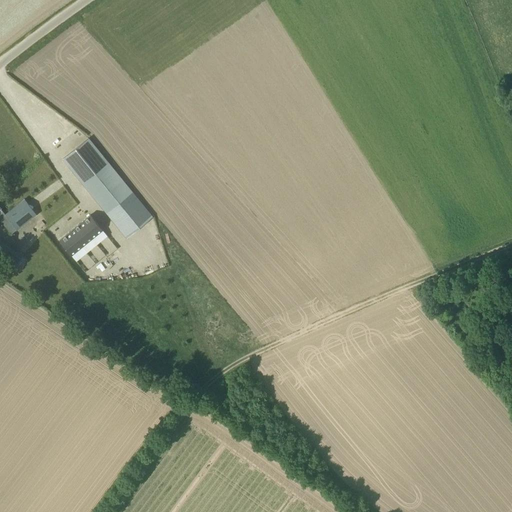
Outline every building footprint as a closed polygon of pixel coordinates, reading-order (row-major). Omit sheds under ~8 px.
[(63,159),(107,214),(132,193),(88,138),(63,159)] [(0,219),(11,233),(36,214),(24,198),(9,210),(5,213),(0,207),(0,219)] [(97,223),(86,231),(99,246),(109,237),(97,223)] [(99,246),(86,231),(76,240),(88,255),(99,246)] [(88,255),(76,240),(66,249),(78,263),(88,255)] [(1,262),(14,268),(21,255),(8,248),(1,262)]
